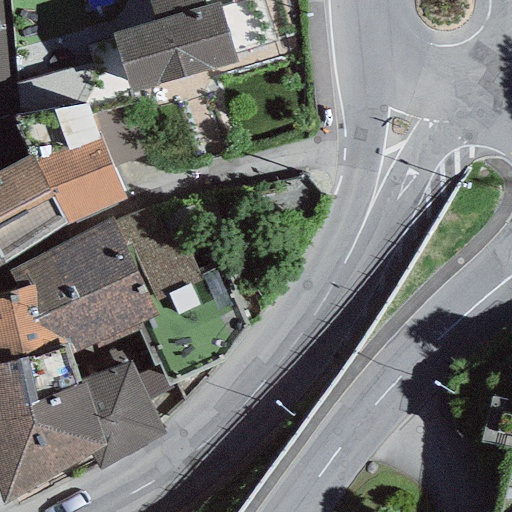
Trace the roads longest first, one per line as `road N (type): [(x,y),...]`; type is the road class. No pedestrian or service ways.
road 1 (secondary): [(417,79),(338,275),(296,340),(202,445),(92,511)]
road 2 (secondary): [(291,511),(376,399),(461,312),(511,273)]
